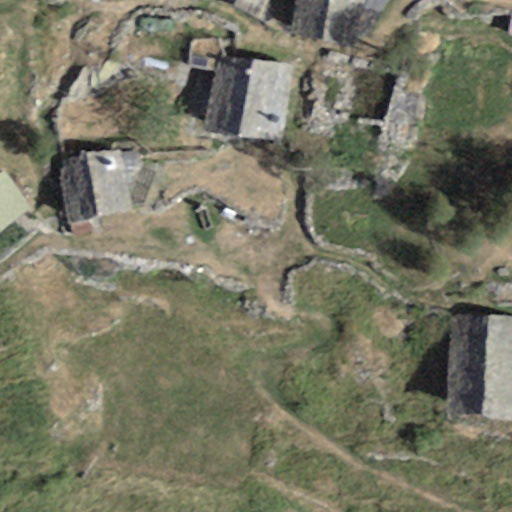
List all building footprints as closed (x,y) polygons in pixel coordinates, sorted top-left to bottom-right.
[(360,0),(295,0),(289,27),(352,41),(360,0)] [(400,71),(330,53),(315,110),(385,129),(400,71)] [(287,68),(216,58),(205,130),(277,140),(287,68)] [(121,153),(60,163),(70,221),(131,211),(121,153)] [(4,173),(0,175),(0,232),(31,209),(4,173)] [(511,323),(450,321),(447,417),(511,419),(511,323)]
